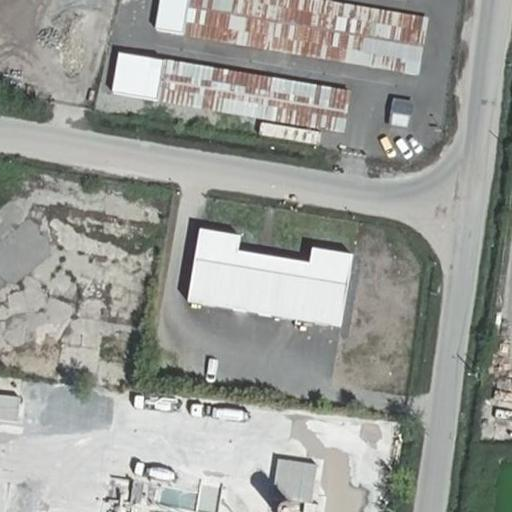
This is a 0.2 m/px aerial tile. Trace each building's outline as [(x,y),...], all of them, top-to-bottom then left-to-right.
[(424,20),(301,0),(191,0),(185,33),(417,67),(424,20)] [(354,89),(172,65),(166,97),(348,124),(354,89)] [(412,102),(389,100),(387,129),(410,131),(412,102)] [(0,208),(9,200),(0,189),(0,208)] [(204,244),(193,320),(348,344),(359,270),(315,263),(313,277),(246,267),(248,251),(204,244)] [(128,361),(130,341),(106,339),(104,359),(128,361)] [(93,387),(133,392),(137,358),(97,353),(93,387)] [(0,395),(0,421),(17,423),(19,397),(0,395)] [(309,468),(273,465),(270,501),(306,504),(309,468)]
